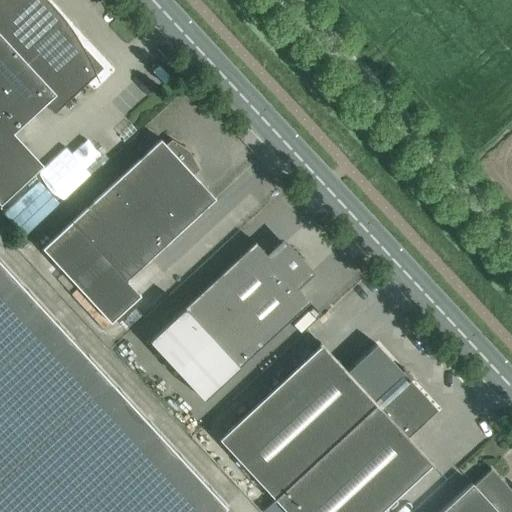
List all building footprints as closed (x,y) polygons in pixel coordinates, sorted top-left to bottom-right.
[(0,0),(0,204),(1,205),(44,166),(14,134),(46,104),(55,113),(103,68),(85,49),(81,43),(78,39),(74,32),(71,27),(67,23),(62,16),(59,12),(54,7),(48,0),(47,0),(0,0)] [(171,239),(201,212),(216,198),(194,175),(200,169),(192,155),(189,158),(183,151),(185,148),(172,139),(167,145),(161,139),(116,180),(171,239)] [(57,204),(59,202),(39,180),(3,212),(24,235),(34,227),(43,236),(66,214),(57,204)] [(127,280),(171,239),(116,180),(72,221),(42,248),(111,322),(141,294),(127,280)] [(204,399),(295,315),(310,301),(296,286),(311,273),(284,243),(269,257),(255,242),(241,256),(184,308),(150,340),(204,399)] [(0,259),(0,511),(216,511),(225,505),(0,259)] [(347,371),(321,342),(319,344),(320,345),(219,439),(274,498),(273,500),(274,501),(275,499),(286,511),(380,511),(431,465),(433,467),(435,465),(408,436),(437,409),(411,382),(414,379),(410,374),(405,369),(402,372),(377,344),(347,371)] [(511,511),(511,490),(491,468),(490,469),(491,469),(474,485),(472,483),(440,511),(511,511)]
